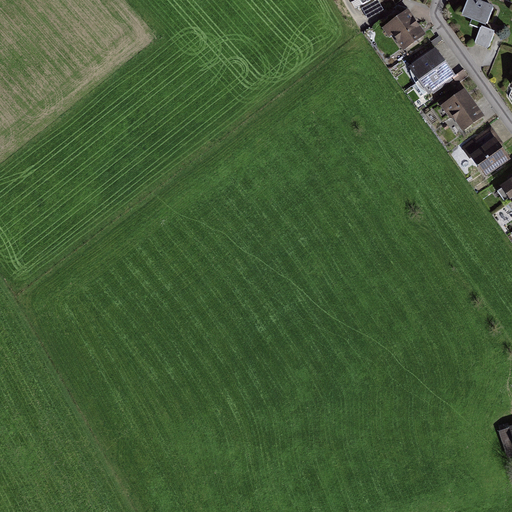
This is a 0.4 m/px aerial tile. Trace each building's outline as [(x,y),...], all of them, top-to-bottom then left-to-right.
[(382,0),(360,0),(367,10),(383,1),(382,0)] [(498,11),(468,0),(462,17),(492,28),(498,11)] [(408,12),(384,28),(401,54),(426,37),(408,12)] [(496,37),(480,31),(474,46),(491,52),(496,37)] [(445,66),(435,52),(409,69),(419,83),(445,66)] [(455,80),(445,66),(419,83),(429,98),(455,80)] [(446,109),(463,134),(484,120),(467,95),(446,109)] [(467,149),(486,179),(511,162),(492,133),(467,149)] [(511,202),(511,182),(502,189),(511,203),(511,202)] [(510,462),(511,461),(511,429),(500,433),(510,462)]
